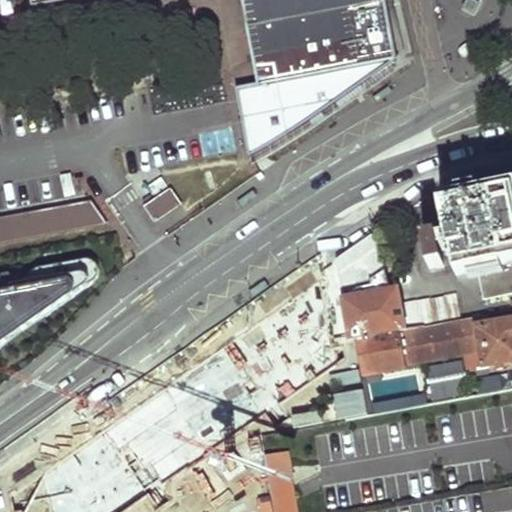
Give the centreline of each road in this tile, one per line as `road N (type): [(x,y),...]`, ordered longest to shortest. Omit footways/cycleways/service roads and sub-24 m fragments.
road 1 (primary): [(407,149),(186,290),(0,425)]
road 2 (primary): [(511,76),(446,112),(407,149)]
